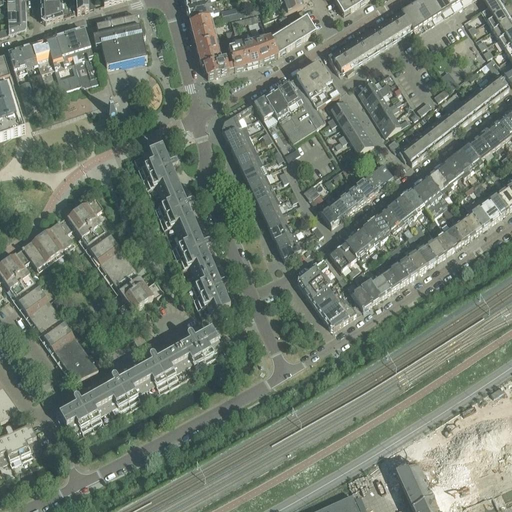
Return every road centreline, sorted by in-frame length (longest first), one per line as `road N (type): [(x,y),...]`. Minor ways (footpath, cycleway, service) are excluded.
road 1 (residential): [(285,280),(511,103)]
road 2 (secondary): [(277,511),(511,366)]
road 3 (residential): [(80,485),(284,376)]
road 4 (residential): [(511,227),(334,346)]
road 5 (residential): [(251,298),(204,190),(198,121)]
road 6 (unknown): [(209,114),(255,229),(285,280)]
road 7 (residential): [(39,414),(104,381),(173,329)]
road 8 (residential): [(198,121),(316,52)]
road 9 (residential): [(158,0),(36,38)]
road 10 (residential): [(198,121),(160,0)]
